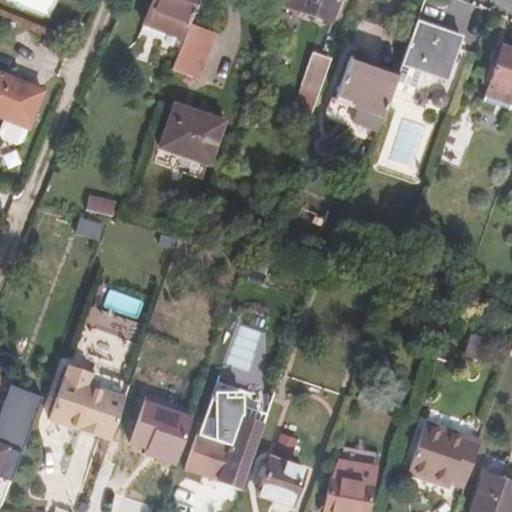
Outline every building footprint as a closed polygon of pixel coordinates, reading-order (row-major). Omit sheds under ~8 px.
[(182,40),(197,0),(151,0),(142,25),(182,40)] [(338,0),(280,0),(279,5),(330,23),(338,0)] [(460,38),(416,21),(400,66),(419,72),(446,82),(460,38)] [(142,25),(138,36),(178,51),(182,40),(142,25)] [(196,82),(214,36),(188,26),(182,40),(178,51),(170,71),(196,82)] [(60,40),(47,35),(42,47),(55,52),(60,40)] [(511,50),(501,47),(495,64),(488,86),(483,102),(509,111),(511,103),(511,102),(511,50)] [(319,92),(331,59),(312,52),(300,85),(319,92)] [(378,131),(398,76),(350,57),(336,99),(331,97),(326,112),(352,122),(357,107),(364,110),(359,124),(378,131)] [(488,86),(495,64),(489,61),(481,84),(488,86)] [(419,72),(400,66),(398,74),(398,76),(416,82),(419,72)] [(28,128),(42,92),(0,75),(0,117),(5,119),(28,128)] [(311,115),(319,92),(300,85),(292,108),(311,115)] [(223,123),(174,106),(160,148),(208,165),(223,123)] [(22,142),(28,128),(5,119),(0,130),(0,135),(2,139),(16,145),(22,142)] [(394,287),(398,277),(374,271),(370,281),(394,287)] [(489,341),(474,336),(468,356),(483,361),(489,341)] [(90,389),(95,375),(68,366),(49,420),(62,425),(64,420),(73,423),(71,428),(109,441),(123,400),(90,389)] [(123,383),(96,373),(95,375),(90,389),(123,400),(123,383)] [(450,483),(463,487),(479,442),(425,424),(407,473),(449,487),(450,483)] [(6,435),(0,432),(0,470),(8,449),(2,447),(6,435)] [(221,473),(243,482),(257,443),(233,434),(230,446),(197,435),(185,469),(218,480),(221,473)] [(281,434),(279,441),(292,446),(295,439),(281,434)] [(292,446),(279,441),(275,453),(288,458),(292,446)] [(108,483),(153,499),(166,460),(121,445),(108,483)] [(270,459),(257,494),(291,506),(304,471),(270,459)] [(511,511),(511,483),(484,474),(470,511),(511,511)] [(366,511),(372,484),(330,476),(323,511),(366,511)]
